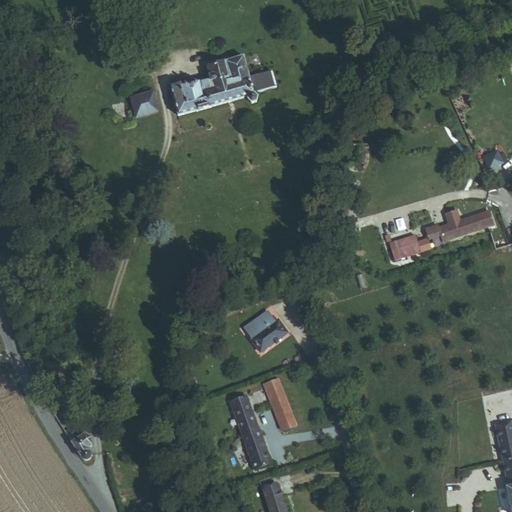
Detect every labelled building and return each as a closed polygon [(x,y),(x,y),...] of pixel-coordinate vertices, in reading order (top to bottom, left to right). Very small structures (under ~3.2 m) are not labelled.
[(168,88),(180,120),(246,94),(250,103),(252,102),(253,103),(257,101),(255,95),(277,87),(271,71),(250,79),(241,56),(207,69),(211,79),(184,90),(181,83),(168,88)] [(137,118),(158,112),(152,94),(132,100),(137,118)] [(443,242),(494,226),(490,212),(439,229),(438,226),(427,230),(430,239),(441,236),(443,242)] [(395,262),(421,253),(415,236),(389,245),(395,262)] [(314,291),(308,285),(301,291),(306,298),(314,291)] [(247,342),(257,355),(283,335),(274,322),(271,324),(263,314),(240,331),(248,341),(247,342)] [(61,385),(71,384),(69,368),(59,369),(61,385)] [(282,432),(296,426),(279,381),(265,387),(282,432)] [(255,471),(272,465),(246,396),(230,403),(255,471)] [(509,488),(511,487),(511,422),(496,425),(509,488)] [(72,443),(81,437),(75,427),(66,433),(72,443)] [(88,450),(92,447),(91,439),(84,436),(81,437),(72,443),(85,462),(87,461),(87,462),(93,457),(88,450)] [(263,491),(273,488),(270,479),(260,483),(263,491)] [(287,511),(279,486),(273,488),(263,491),(269,511),(287,511)]
